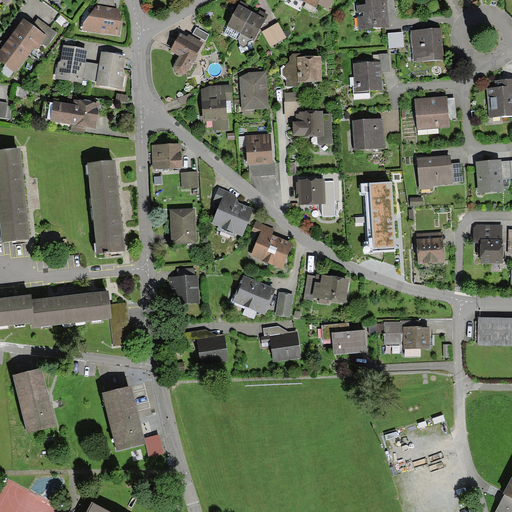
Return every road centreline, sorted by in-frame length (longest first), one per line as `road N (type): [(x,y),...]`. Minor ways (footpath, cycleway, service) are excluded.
road 1 (residential): [(141,112),(180,133),(307,241),(368,277),(458,303)]
road 2 (residential): [(141,112),(157,365)]
road 3 (residential): [(157,365),(0,347)]
road 4 (residential): [(157,365),(194,511)]
road 5 (residential): [(509,47),(501,17),(470,14),(455,41),(474,64)]
